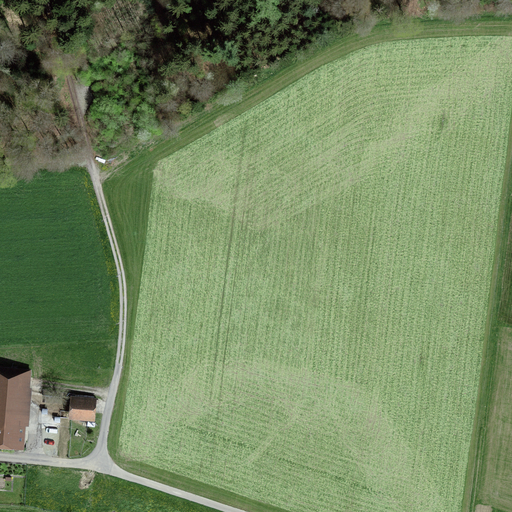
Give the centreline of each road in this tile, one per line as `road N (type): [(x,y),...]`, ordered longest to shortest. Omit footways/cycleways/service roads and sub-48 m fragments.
road 1 (track): [(469,511),(511,171)]
road 2 (track): [(88,161),(117,270),(109,387),(92,460)]
road 3 (unclassified): [(0,454),(92,460),(248,511)]
road 4 (track): [(88,161),(51,0)]
